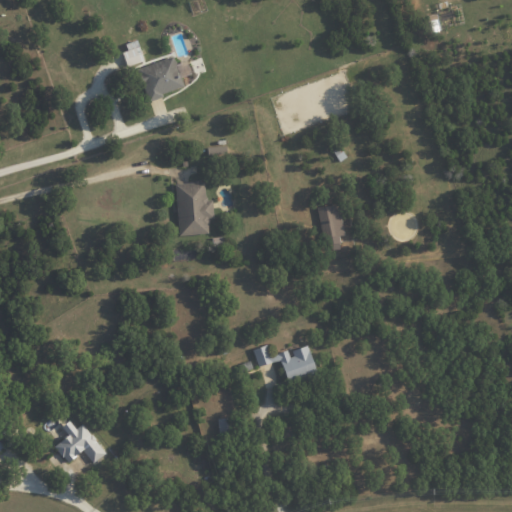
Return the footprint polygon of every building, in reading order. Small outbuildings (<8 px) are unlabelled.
[(124,43),(126,50),(121,52),(125,66),(143,61),(136,40),(124,43)] [(183,87),(173,56),(136,68),(146,100),(183,87)] [(229,155),(229,145),(206,147),(207,157),(229,155)] [(208,233),(207,218),(212,218),(211,199),(204,199),(203,182),(174,183),(177,235),(208,233)] [(322,239),(343,234),(337,204),(315,208),(322,239)] [(307,345),(288,351),(288,350),(268,355),(265,345),(252,349),(257,367),(280,360),(286,382),(315,374),(307,345)] [(231,432),(229,417),(216,419),(218,434),(231,432)] [(104,454),(82,423),(74,429),(68,420),(61,426),(67,435),(54,445),(66,462),(82,450),(91,463),(104,454)]
